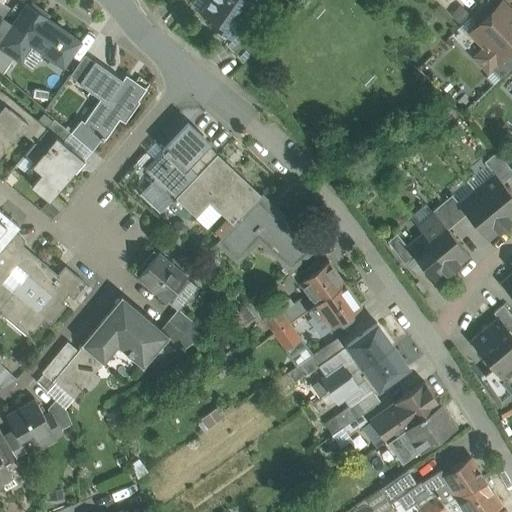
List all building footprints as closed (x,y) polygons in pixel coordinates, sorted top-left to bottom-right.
[(208,0),(200,12),(212,20),(209,24),(229,38),(231,39),(240,25),(243,21),(238,18),(250,2),(247,0),(208,0)] [(488,0),(486,0),(471,16),(479,24),(496,8),(488,0)] [(511,12),(502,2),(496,8),(479,24),(470,32),(485,47),(474,57),(488,71),(491,68),(511,47),(511,12)] [(47,19),(28,6),(29,6),(28,5),(13,25),(0,44),(0,45),(21,61),(33,44),(62,64),(60,66),(62,66),(80,40),(78,40),(77,41),(48,20),(49,18),(48,18),(47,19)] [(0,44),(13,25),(2,18),(0,20),(0,44)] [(263,41),(240,25),(231,39),(229,38),(225,43),(242,61),(263,41)] [(511,47),(491,68),(500,78),(511,67),(511,47)] [(84,55),(70,75),(80,82),(94,62),(84,55)] [(142,94),(94,61),(94,62),(80,82),(79,83),(105,102),(89,125),(81,120),(71,133),(92,150),(102,137),(105,139),(119,119),(121,121),(135,100),(137,101),(142,94)] [(2,91),(0,93),(0,152),(19,130),(34,142),(34,143),(46,128),(2,91)] [(85,160),(46,128),(34,143),(34,142),(24,153),(44,169),(30,185),(49,200),(66,180),(67,181),(75,172),(74,171),(82,161),(83,162),(85,160)] [(189,128),(168,149),(166,147),(145,170),(155,179),(157,178),(176,196),(175,197),(175,198),(197,174),(188,165),(207,145),(189,128)] [(207,145),(188,165),(197,174),(217,154),(207,145)] [(511,175),(511,169),(496,152),(484,162),(493,173),(494,172),(503,183),(511,175)] [(260,195),(217,154),(197,174),(175,198),(190,212),(208,193),(237,220),(258,197),(260,195)] [(511,194),(503,183),(494,172),(493,173),(474,189),(505,226),(511,219),(511,194)] [(505,226),(474,189),(458,202),(457,203),(466,213),(488,240),(505,226)] [(458,202),(451,194),(441,203),(457,221),(466,213),(457,203),(458,202)] [(276,208),(273,211),(258,197),(237,220),(233,224),(232,224),(219,238),(235,253),(257,230),(285,257),(306,236),(276,208)] [(457,221),(441,203),(432,211),(433,212),(434,212),(448,229),(457,221)] [(0,248),(14,232),(15,232),(20,226),(0,210),(0,248)] [(448,229),(434,212),(433,212),(417,226),(422,232),(453,269),(470,255),(448,229)] [(216,214),(205,226),(215,235),(226,223),(216,214)] [(0,303),(10,312),(48,266),(22,244),(25,241),(15,232),(14,232),(0,248),(0,303)] [(453,269),(422,232),(406,245),(405,245),(413,255),(436,282),(453,269)] [(406,245),(396,233),(387,240),(403,263),(413,255),(405,245),(406,245)] [(318,248),(306,236),(285,257),(285,258),(280,263),(289,272),(318,248)] [(186,276),(158,252),(138,277),(166,300),(186,276)] [(328,260),(316,269),(313,264),(303,271),(307,276),(299,281),(311,298),(303,303),(308,309),(344,283),(328,260)] [(48,266),(10,312),(33,331),(44,318),(50,323),(65,306),(61,302),(68,294),(73,298),(85,283),(65,266),(57,274),(48,266)] [(511,271),(500,282),(511,296),(511,271)] [(344,283),(308,309),(313,316),(320,311),(331,327),(339,322),(343,326),(352,319),(349,315),(361,306),(344,283)] [(122,297),(83,344),(100,358),(114,341),(128,354),(132,350),(142,358),(152,346),(155,350),(167,336),(167,335),(163,332),(122,297)] [(301,304),(284,315),(289,323),(308,309),(303,303),(301,304)] [(511,329),(511,315),(503,304),(493,312),(497,317),(498,316),(510,331),(511,329)] [(277,306),(263,317),(264,319),(274,333),(289,323),(284,315),(277,306)] [(308,309),(289,323),(294,330),(313,316),(308,309)] [(206,333),(181,311),(172,322),(195,341),(206,333)] [(483,328),(502,350),(511,341),(511,332),(510,331),(498,316),(497,317),(483,328)] [(274,333),(264,319),(258,324),(267,338),(274,333)] [(195,341),(172,322),(163,332),(167,335),(167,336),(183,350),(195,341)] [(289,323),(274,333),(286,349),(300,339),(294,330),(289,323)] [(376,324),(348,344),(356,356),(343,366),(349,375),(392,345),(376,324)] [(502,350),(483,328),(469,340),(487,362),(502,350)] [(322,348),(321,349),(327,359),(328,359),(344,347),(337,337),(322,348)] [(315,338),(293,353),(300,363),(321,349),(322,348),(315,338)] [(511,341),(502,350),(487,362),(491,366),(503,380),(504,379),(511,372),(511,341)] [(75,353),(65,344),(42,372),(52,381),(75,353)] [(100,358),(83,344),(75,353),(52,381),(73,398),(104,361),(100,358)] [(392,345),(349,375),(357,385),(369,375),(378,388),(407,367),(392,345)] [(300,363),(300,364),(307,373),(327,359),(321,349),(300,363)] [(0,384),(2,386),(15,374),(1,360),(0,360),(0,384)] [(341,364),(321,378),(329,390),(349,375),(343,366),(341,364)] [(503,380),(491,366),(480,375),(500,406),(511,395),(511,389),(504,379),(503,380)] [(349,375),(329,390),(334,397),(337,401),(358,386),(357,385),(349,375)] [(329,390),(321,378),(316,382),(319,386),(317,387),(321,395),(329,390)] [(423,382),(395,402),(404,413),(391,422),(398,432),(439,403),(423,382)] [(329,390),(321,395),(311,402),(318,412),(330,404),(328,401),(334,397),(329,390)] [(372,390),(350,405),(358,415),(358,416),(380,400),(372,390)] [(44,415),(34,398),(5,415),(19,440),(32,433),(38,442),(52,434),(54,437),(63,433),(61,429),(50,411),(49,412),(44,415)] [(65,407),(56,399),(47,408),(49,412),(50,411),(61,429),(72,423),(65,407)] [(386,440),(385,441),(399,460),(417,448),(419,451),(454,426),(439,403),(398,432),(386,440)] [(350,405),(334,417),(341,427),(358,415),(350,405)] [(391,422),(382,411),(371,419),(386,440),(398,432),(391,422)] [(16,458),(0,430),(0,455),(5,465),(7,464),(16,458)] [(0,486),(3,485),(6,491),(16,485),(8,470),(9,468),(7,464),(5,465),(0,455),(0,486)] [(470,457),(444,474),(441,468),(420,482),(427,492),(414,501),(421,511),(431,511),(443,504),(484,478),(470,457)] [(407,469),(379,488),(389,504),(417,484),(407,469)] [(484,478),(443,504),(448,511),(456,511),(464,507),(467,511),(487,511),(501,503),(484,478)]
